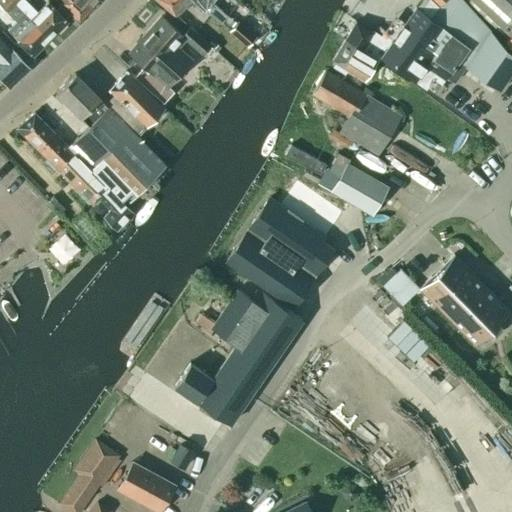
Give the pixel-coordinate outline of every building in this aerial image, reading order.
[(33,55),(51,38),(10,0),(0,0),(0,3),(7,11),(8,10),(19,22),(10,31),(33,55)] [(10,0),(51,38),(68,22),(46,0),(44,0),(34,11),(24,0),(10,0)] [(61,0),(58,4),(78,21),(95,0),(61,0)] [(201,21),(208,13),(198,3),(193,0),(156,0),(174,15),(175,14),(183,5),(201,21)] [(193,0),(198,3),(208,13),(219,22),(225,15),(210,1),(211,0),(193,0)] [(511,53),(463,0),(417,0),(391,39),(384,34),(383,35),(373,30),(372,31),(355,21),(331,59),(363,79),(376,58),(377,60),(380,56),(414,80),(425,66),(443,79),(446,76),(453,81),(464,65),(498,89),(511,69),(511,53)] [(511,0),(472,0),(510,34),(504,40),(511,47),(511,0)] [(189,26),(182,35),(160,16),(129,52),(144,65),(133,77),(162,102),(172,90),(168,86),(192,58),(177,46),(184,38),(200,53),(209,44),(189,26)] [(256,36),(238,21),(230,30),(248,46),(256,36)] [(0,77),(9,86),(29,67),(0,36),(0,77)] [(103,103),(135,134),(162,108),(125,70),(107,90),(112,93),(103,103)] [(401,115),(393,111),(325,70),(311,93),(348,115),(339,131),(377,154),(401,115)] [(163,164),(135,134),(103,103),(74,73),(55,91),(88,124),(68,145),(124,202),(163,164)] [(16,127),(41,152),(58,136),(34,111),(16,127)] [(56,167),(73,151),(58,136),(41,152),(56,167)] [(308,168),(306,172),(320,178),(329,160),(290,142),(284,156),(308,168)] [(73,151),(56,167),(71,182),(88,166),(73,151)] [(371,215),(387,186),(347,162),(348,159),(337,152),(328,169),(339,174),(329,191),(371,215)] [(71,182),(86,197),(103,181),(88,166),(71,182)] [(104,216),(120,199),(103,181),(86,197),(89,200),(94,195),(105,206),(100,212),(104,216)] [(322,240),(325,235),(269,196),(225,259),(291,305),(331,247),(322,240)] [(131,211),(120,199),(104,216),(116,228),(131,211)] [(453,253),(436,270),(418,287),(475,344),(509,310),(453,253)] [(381,289),(402,308),(419,289),(399,270),(381,289)] [(229,422),(301,318),(267,295),(260,305),(236,289),(210,327),(234,344),(211,378),(189,362),(173,385),(229,422)] [(78,473),(57,502),(71,511),(78,511),(119,454),(94,437),(72,469),(78,473)] [(183,467),(192,450),(179,443),(170,460),(183,467)] [(174,484),(131,461),(116,488),(159,511),(174,484)] [(107,511),(109,510),(96,501),(88,511),(107,511)] [(310,511),(306,503),(303,502),(282,511),(310,511)]
